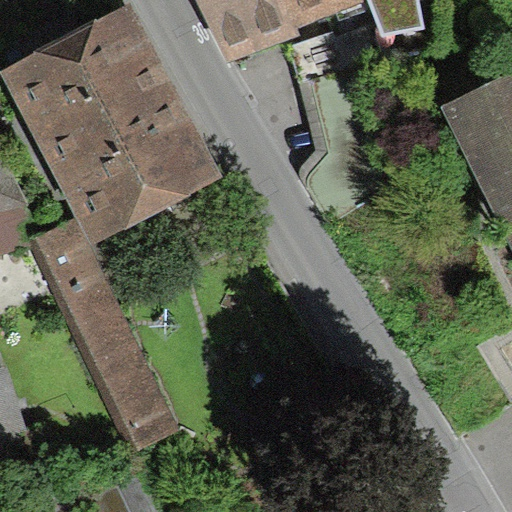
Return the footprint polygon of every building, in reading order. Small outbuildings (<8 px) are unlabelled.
[(282,0),(195,0),(225,64),(298,36),(295,29),(282,0)] [(282,0),(295,29),(357,7),(356,0),(282,0)] [(365,0),(382,41),(424,31),(418,0),(365,0)] [(71,40),(5,76),(96,243),(217,177),(189,126),(126,10),(94,28),(71,40)] [(365,31),(293,56),(316,152),(301,174),(332,223),(408,185),(394,112),(365,31)] [(511,75),(446,108),(511,243),(511,75)] [(0,176),(0,245),(19,241),(0,176)] [(84,234),(41,256),(140,443),(182,421),(84,234)] [(9,373),(0,376),(0,474),(37,463),(9,373)] [(161,511),(143,476),(95,500),(100,511),(161,511)]
